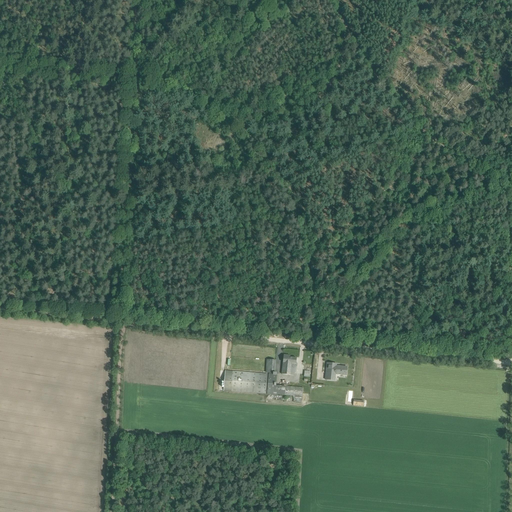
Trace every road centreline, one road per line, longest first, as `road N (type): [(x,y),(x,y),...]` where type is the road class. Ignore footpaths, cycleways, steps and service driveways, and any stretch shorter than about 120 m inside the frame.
road 1 (track): [(118,322),(134,0)]
road 2 (track): [(122,322),(311,343)]
road 3 (track): [(112,511),(122,322)]
road 4 (track): [(311,343),(473,359)]
road 5 (track): [(122,322),(0,309)]
